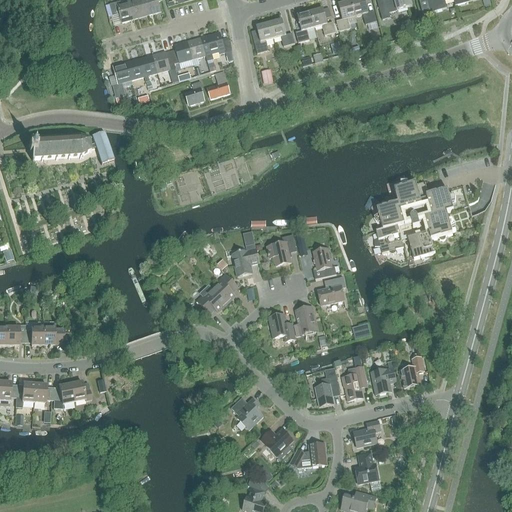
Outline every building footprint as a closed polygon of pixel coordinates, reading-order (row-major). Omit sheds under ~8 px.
[(148,17),(143,0),(138,0),(130,3),(135,21),(148,17)] [(143,0),(148,17),(161,13),(158,3),(162,2),(161,0),(143,0)] [(361,0),(351,3),(355,18),(363,16),(366,27),(377,24),(374,13),(368,15),(364,0),(361,0)] [(389,0),(385,1),(384,0),(377,2),(382,22),(390,20),(389,15),(412,9),(409,0),(389,0)] [(444,0),(426,0),(431,14),(447,9),(444,0)] [(122,24),(135,21),(130,3),(121,5),(120,3),(110,6),(113,17),(119,16),(122,24)] [(357,25),(355,18),(351,3),(338,6),(342,22),(337,23),(339,34),(351,31),(349,26),(357,25)] [(327,25),(323,11),(310,14),(314,30),(321,28),(324,38),(335,35),(332,24),(327,25)] [(306,32),(314,30),(310,14),(297,18),(301,33),(295,34),(298,45),(309,42),(306,32)] [(269,25),(273,41),(280,39),(283,49),(295,46),(292,36),(286,37),(282,22),(269,25)] [(265,43),(273,41),(269,25),(256,29),(260,44),(254,45),(257,56),(268,53),(265,43)] [(226,55),(220,34),(201,40),(207,63),(212,61),(213,61),(212,57),(218,55),(219,57),(226,55)] [(193,62),(205,58),(206,58),(201,40),(188,44),(193,62)] [(179,65),(193,62),(188,44),(174,47),(176,52),(171,54),(174,65),(179,64),(179,65)] [(338,44),(331,46),(333,55),(340,53),(338,44)] [(359,49),(349,52),(350,54),(352,61),(362,57),(359,49)] [(175,70),(174,65),(171,54),(166,55),(166,54),(152,57),(157,75),(170,72),(170,71),(175,70)] [(139,61),(144,79),(157,75),(152,57),(139,61)] [(312,65),(310,59),(302,61),(304,67),(312,65)] [(131,82),(144,79),(139,61),(126,65),(131,82)] [(207,63),(210,74),(215,72),(212,61),(207,63)] [(122,85),(131,82),(126,65),(113,68),(118,86),(112,87),(116,100),(125,98),(122,85)] [(210,101),(230,95),(223,72),(214,75),(218,87),(207,90),(210,101)] [(271,74),(262,76),(264,86),(273,84),(271,74)] [(189,108),(204,103),(201,91),(202,91),(200,84),(191,87),(193,93),(185,96),(189,108)] [(135,105),(127,108),(127,109),(128,111),(132,110),(138,108),(135,97),(133,98),(135,105)] [(148,97),(138,100),(140,106),(150,103),(148,97)] [(31,148),(29,148),(29,149),(29,150),(29,155),(31,155),(32,162),(33,162),(33,160),(41,160),(41,162),(43,162),(42,160),(56,159),(56,161),(57,161),(57,159),(68,158),(68,160),(69,160),(69,158),(79,158),(79,159),(81,159),(81,157),(89,153),(91,153),(91,152),(90,151),(96,149),(98,156),(101,166),(110,163),(114,161),(104,133),(101,134),(92,137),(94,145),(90,146),(90,142),(91,141),(90,140),(89,141),(80,138),(80,137),(78,137),(79,138),(68,139),(68,137),(67,137),(67,139),(56,140),(56,138),(54,138),(54,140),(42,140),(42,139),(40,139),(40,140),(32,141),(32,140),(30,140),(30,141),(31,148)] [(454,213),(452,205),(455,204),(455,198),(450,198),(448,191),(427,197),(424,186),(423,184),(417,186),(417,187),(416,185),(407,187),(408,190),(403,191),(402,189),(394,191),(398,205),(391,207),(390,205),(388,204),(387,205),(385,205),(384,207),(384,209),(377,211),(379,217),(374,220),(378,226),(381,225),(383,232),(376,234),(378,241),(375,242),(375,249),(380,249),(382,255),(389,253),(390,255),(391,256),(393,256),(395,255),(396,253),(396,251),(404,249),(402,241),(408,240),(414,261),(422,259),(421,257),(426,255),(427,258),(436,255),(432,242),(439,240),(440,241),(441,242),(443,242),(445,241),(446,240),(446,238),(453,236),(451,229),(455,226),(452,221),(449,221),(447,215),(454,213)] [(247,254),(233,257),(238,279),(252,276),(250,267),(259,265),(256,252),(255,248),(255,246),(252,234),(243,236),(246,248),(247,254)] [(291,265),(289,255),(296,253),(293,238),(283,240),(284,245),(271,248),(272,248),(267,249),(270,260),(274,259),(275,266),(283,264),(283,267),(291,265)] [(207,245),(203,249),(208,254),(212,250),(207,245)] [(305,248),(299,249),(300,257),(307,256),(305,248)] [(184,250),(179,255),(183,259),(188,254),(184,250)] [(315,281),(327,279),(336,277),(334,268),(332,269),(328,251),(313,254),(317,272),(313,273),(315,281)] [(213,292),(227,306),(235,298),(232,294),(237,289),(225,277),(220,282),(221,284),(213,292)] [(318,293),(321,308),(344,303),(342,291),(346,290),(343,279),(324,283),(326,291),(318,293)] [(218,314),(227,306),(208,287),(199,296),(202,299),(197,303),(209,316),(214,311),(218,314)] [(299,326),(294,327),(296,338),(301,337),(317,334),(312,310),(296,313),(298,321),(300,321),(301,326),(299,326)] [(286,327),(284,317),(269,320),(274,341),(284,338),(285,344),(295,342),(292,326),(286,327)] [(42,329),(42,348),(55,348),(55,345),(61,345),(60,332),(54,332),(54,324),(43,324),(43,329),(42,329)] [(367,326),(361,327),(364,339),(370,338),(367,326)] [(25,345),(25,332),(25,327),(19,327),(19,329),(6,329),(6,348),(19,348),(19,345),(25,345)] [(31,348),(42,348),(42,329),(31,329),(31,332),(25,332),(25,345),(31,345),(31,348)] [(404,391),(421,388),(418,376),(424,374),(421,360),(412,362),(414,370),(400,373),(404,391)] [(363,400),(360,384),(366,383),(363,369),(354,371),(356,377),(342,380),(344,389),(345,389),(348,403),(363,400)] [(396,384),(393,371),(386,372),(371,375),(376,397),(391,394),(389,385),(396,384)] [(319,410),(334,406),(331,392),(339,390),(336,378),(328,380),(330,387),(315,390),(319,410)] [(103,381),(97,383),(99,394),(106,393),(103,381)] [(16,400),(17,387),(11,387),(11,384),(0,383),(0,407),(7,408),(10,406),(10,400),(16,400)] [(69,386),(73,404),(85,402),(85,403),(91,402),(88,385),(82,386),(82,383),(69,386)] [(33,404),(35,386),(23,385),(23,387),(17,387),(16,400),(22,400),(22,404),(33,404)] [(51,402),(52,390),(46,389),(46,387),(35,386),(33,404),(45,405),(45,402),(51,402)] [(63,406),(73,404),(69,386),(58,388),(59,390),(52,390),(51,402),(54,403),(53,411),(63,411),(63,406)] [(259,408),(252,401),(246,407),(241,401),(231,410),(239,418),(237,420),(249,432),(263,418),(256,411),(259,408)] [(357,449),(377,445),(375,435),(381,433),(379,423),(366,426),(368,432),(354,435),(357,449)] [(271,433),(262,442),(267,447),(266,448),(279,462),(291,450),(288,447),(293,443),(282,432),(276,438),(271,433)] [(290,466),(300,471),(302,473),(310,472),(312,469),(327,467),(324,446),(309,447),(310,454),(305,454),(304,456),(298,452),(290,466)] [(360,469),(355,470),(358,487),(371,484),(372,491),(380,490),(379,483),(376,466),(373,466),(373,464),(371,455),(358,458),(359,464),(360,469)] [(263,467),(258,472),(269,483),(274,478),(263,467)] [(264,494),(251,490),(248,499),(246,499),(242,511),(264,511),(267,506),(261,503),(264,494)] [(373,511),(376,499),(360,495),(358,501),(345,498),(340,511),(365,511),(366,510),(373,511)]
